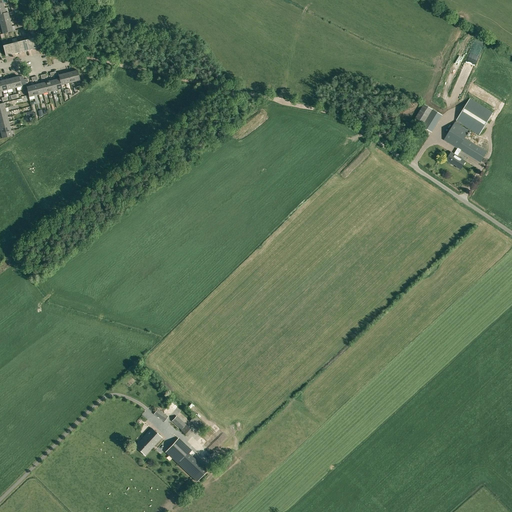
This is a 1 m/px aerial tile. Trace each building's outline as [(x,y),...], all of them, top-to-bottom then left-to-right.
[(22,88),(26,87),(25,83),(24,79),(20,80),(19,76),(14,77),(17,87),(22,86),(22,88)] [(457,156),(461,150),(480,162),(486,152),(465,138),(469,131),(460,126),(462,124),(479,135),(493,113),(470,98),(457,120),(444,140),(458,148),(454,154),(451,152),(446,161),(452,164),(452,163),(457,166),(457,167),(461,169),(466,161),(457,156)] [(421,102),(411,119),(432,133),(443,115),(421,102)] [(168,416),(158,409),(153,414),(164,422),(168,416)] [(181,430),(186,425),(177,416),(171,421),(181,430)] [(155,444),(156,444),(162,438),(151,428),(141,439),(146,444),(147,443),(149,445),(152,441),(155,444)] [(179,438),(165,452),(178,465),(189,454),(192,450),(179,438)] [(135,446),(145,455),(156,444),(155,444),(152,441),(149,445),(147,443),(146,444),(141,439),(135,446)]
